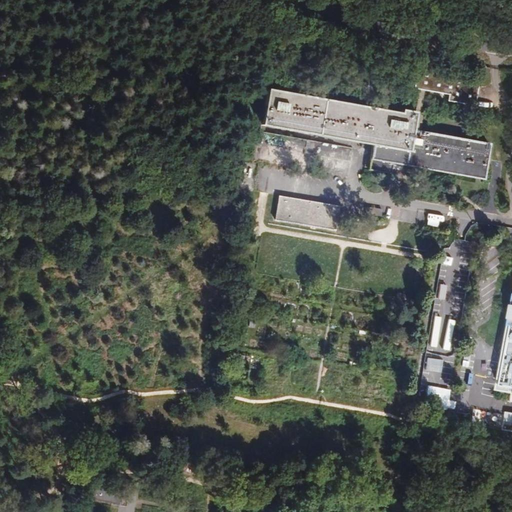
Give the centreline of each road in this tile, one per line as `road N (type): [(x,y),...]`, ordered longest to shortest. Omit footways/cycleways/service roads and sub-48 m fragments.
road 1 (tertiary): [(511,47),(370,21),(318,0)]
road 2 (unclassified): [(511,224),(346,196)]
